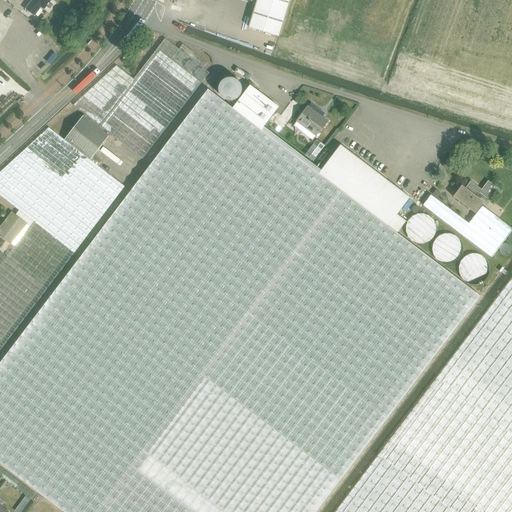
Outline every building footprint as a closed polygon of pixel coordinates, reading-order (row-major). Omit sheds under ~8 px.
[(29,0),(31,1),(24,9),(33,16),(40,7),(43,10),(49,0),(29,0)] [(278,35),(287,0),(254,0),(247,26),(278,35)] [(0,350),(125,187),(98,166),(102,161),(94,155),(110,134),(142,159),(209,73),(203,68),(207,63),(183,44),(179,49),(165,39),(134,79),(116,66),(73,105),(84,114),(64,140),(49,128),(0,172),(0,195),(19,210),(33,222),(15,246),(6,257),(0,251),(0,350)] [(264,126),(279,107),(250,85),(233,108),(261,130),(264,126)] [(314,511),(479,295),(388,226),(410,197),(340,145),(321,170),(264,126),(261,130),(233,108),(208,89),(0,363),(0,463),(64,511),(314,511)] [(327,122),(307,107),(297,121),(316,136),(327,122)] [(280,115),(276,112),(269,120),(273,123),(280,115)] [(371,141),(371,140),(371,137),(370,135),(369,133),(366,131),(364,131),(362,130),(359,131),(357,131),(355,133),(352,136),(351,138),(351,140),(352,143),(353,147),(355,148),(356,149),(360,150),(362,150),(364,150),(367,148),(369,147),(370,145),(371,143),(371,141)] [(434,150),(442,154),(447,143),(439,139),(434,150)] [(474,201),(480,193),(491,202),(500,190),(488,181),(481,190),(470,181),(465,188),(462,185),(454,195),(458,198),(457,199),(468,208),(469,206),(473,209),(478,203),(474,201)] [(437,198),(440,193),(436,190),(432,195),(437,198)] [(431,195),(423,205),(491,257),(511,229),(511,228),(482,205),(469,224),(431,195)] [(0,229),(0,234),(15,246),(33,222),(19,210),(15,216),(12,214),(0,229)] [(397,215),(389,225),(398,232),(406,221),(405,221),(400,217),(397,215)] [(511,511),(511,278),(334,511),(511,511)] [(0,475),(32,500),(36,495),(0,467),(0,475)] [(15,511),(22,511),(30,501),(26,497),(15,511)]
